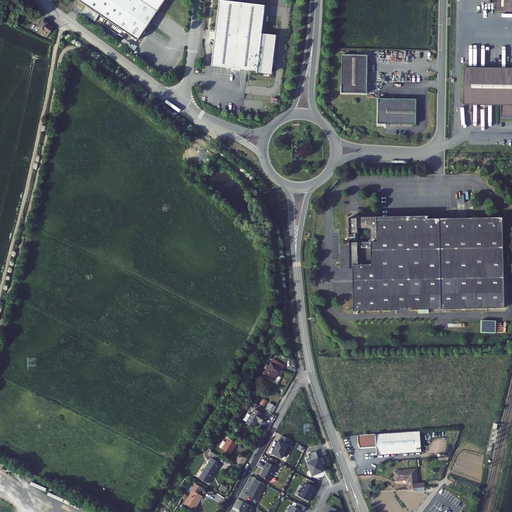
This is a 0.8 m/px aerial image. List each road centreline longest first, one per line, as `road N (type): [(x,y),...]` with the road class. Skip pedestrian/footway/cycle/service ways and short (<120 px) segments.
road 1 (unknown): [(146,511),(272,313),(280,287),(264,203),(237,169),(72,46),(0,328)]
road 2 (residential): [(402,152),(440,153),(443,0)]
road 3 (residential): [(181,103),(39,0)]
road 4 (residential): [(311,374),(226,511)]
